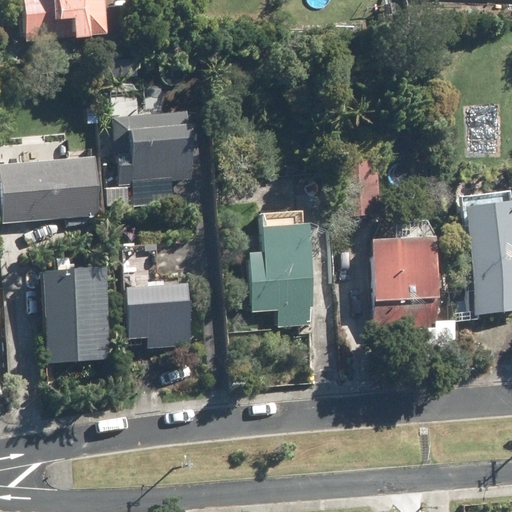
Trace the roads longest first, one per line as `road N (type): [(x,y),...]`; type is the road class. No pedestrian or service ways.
road 1 (residential): [(0,460),(64,440),(511,403)]
road 2 (residential): [(511,473),(64,503)]
